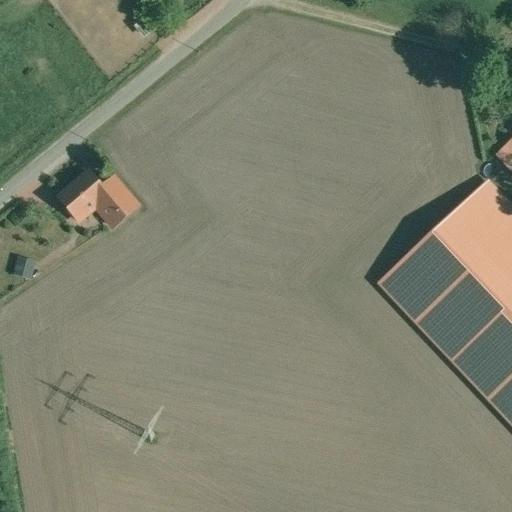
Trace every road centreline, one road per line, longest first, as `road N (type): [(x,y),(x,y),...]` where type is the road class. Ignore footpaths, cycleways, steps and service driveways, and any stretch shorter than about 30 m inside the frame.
road 1 (unclassified): [(0,198),(244,0)]
road 2 (track): [(511,61),(245,0)]
